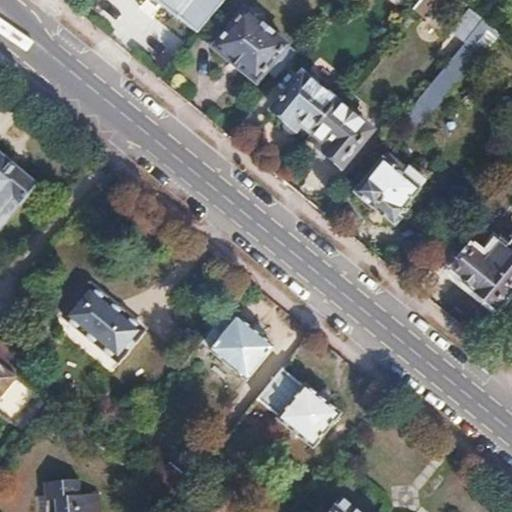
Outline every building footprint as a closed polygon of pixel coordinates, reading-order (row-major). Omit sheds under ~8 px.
[(155,0),(178,20),(180,18),(198,33),(224,0),(155,0)] [(421,0),(418,5),(415,8),(423,15),(434,0),(421,0)] [(471,9),(454,30),(467,41),(484,19),(471,9)] [(244,10),(213,47),(257,83),(267,70),(277,78),(297,53),(244,10)] [(484,19),(467,41),(478,50),(482,45),(486,47),(499,31),(484,19)] [(462,47),(397,126),(411,137),(475,57),(462,47)] [(303,74),(275,110),(297,128),(302,122),(314,132),(338,102),(303,74)] [(338,102),(314,132),(324,141),(319,146),(343,165),(372,129),(338,102)] [(37,184),(0,152),(0,212),(13,197),(21,203),(37,184)] [(389,152),(355,192),(395,225),(408,209),(405,207),(426,181),(389,152)] [(470,253),(456,270),(480,290),(478,293),(495,307),(511,286),(511,252),(510,254),(496,243),(492,243),(478,260),(470,253)] [(87,287),(60,318),(114,362),(140,330),(87,287)] [(227,309),(203,338),(213,347),(211,349),(247,379),(275,346),(239,316),(237,318),(227,309)] [(0,342),(0,361),(14,373),(23,362),(0,342)] [(0,394),(16,375),(14,373),(0,361),(0,394)] [(283,368),(258,398),(281,416),(279,417),(314,446),(341,414),(306,384),(305,386),(283,368)] [(52,404),(37,421),(93,467),(107,449),(52,404)] [(170,460),(150,484),(165,496),(172,503),(192,478),(170,460)] [(101,511),(99,494),(81,495),(78,478),(42,481),(44,498),(38,499),(39,511),(101,511)] [(358,511),(343,498),(331,511),(358,511)]
